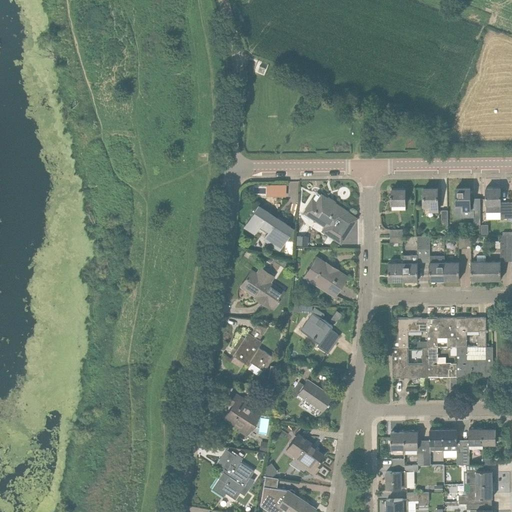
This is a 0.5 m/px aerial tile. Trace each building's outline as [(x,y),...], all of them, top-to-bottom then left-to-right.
[(500,187),(486,187),(486,212),(501,212),(501,218),(511,217),(511,202),(500,202),(500,187)] [(391,194),(391,204),(406,204),(406,188),(392,188),(392,194),(391,194)] [(433,188),(423,188),(424,206),(429,207),(429,208),(429,212),(438,212),(437,189),(433,189),(433,188)] [(456,188),(456,206),(462,206),(462,208),(462,212),(470,212),(470,188),(456,188)] [(312,196),(317,199),(321,193),(316,190),(312,196)] [(304,213),(302,215),(309,219),(310,217),(325,226),(322,231),(330,236),(340,243),(350,228),(356,219),(346,212),(346,211),(335,204),(334,206),(327,201),(328,200),(326,198),(321,195),(316,203),(312,200),(307,208),(304,213)] [(258,207),(245,227),(254,234),(259,226),(273,236),(268,244),(278,250),(292,228),(258,207)] [(412,255),(402,255),(403,262),(403,280),(410,280),(417,280),(418,280),(417,262),(412,262),(412,255)] [(477,261),(471,261),(471,280),(479,279),(486,279),(486,261),(486,255),(477,255),(477,261)] [(430,256),(429,256),(429,262),(430,280),(437,280),(437,279),(444,279),(444,262),(444,256),(430,256)] [(315,257),(304,274),(315,281),(314,284),(334,296),(334,295),(341,285),(346,276),(337,270),(325,263),(315,257)] [(500,261),(486,261),(486,279),(493,279),(501,279),(500,261)] [(403,262),(388,263),(388,281),(396,281),(396,280),(403,280),(403,262)] [(459,262),(444,262),(444,279),(452,279),(452,280),(459,280),(459,262)] [(242,283),(241,285),(255,294),(253,297),(253,298),(259,302),(268,308),(269,306),(274,310),(285,292),(271,282),(274,277),(260,267),(256,273),(251,270),(242,283)] [(310,321),(303,332),(319,344),(317,346),(327,353),(339,336),(329,329),(331,326),(312,312),(307,320),(310,321)] [(329,320),(334,324),(338,317),(333,314),(329,320)] [(428,332),(427,332),(427,341),(427,347),(437,347),(437,337),(448,337),(448,346),(450,347),(457,347),(457,330),(457,317),(437,317),(437,318),(428,318),(428,332)] [(457,330),(457,347),(466,346),(466,331),(479,331),(479,335),(476,335),(477,346),(477,347),(485,347),(485,346),(486,346),(486,330),(486,317),(479,317),(466,317),(457,318),(457,317),(457,330)] [(408,318),(398,318),(398,347),(408,347),(408,332),(427,332),(428,332),(428,318),(408,318)] [(241,336),(232,349),(235,351),(232,355),(233,356),(246,364),(248,362),(264,371),(272,357),(258,347),(261,342),(259,340),(266,329),(256,322),(249,334),(247,332),(244,338),(241,336)] [(466,346),(457,347),(457,355),(457,362),(457,376),(467,376),(480,376),(486,376),(492,376),(493,376),(493,346),(492,346),(486,346),(485,346),(485,347),(477,347),(466,347),(466,346)] [(393,348),(392,348),(392,378),(399,377),(408,377),(409,377),(410,377),(422,377),(427,377),(428,377),(428,362),(427,362),(427,357),(423,357),(423,362),(422,362),(408,363),(408,347),(398,347),(398,348),(393,348)] [(437,347),(427,347),(427,357),(427,362),(428,362),(428,377),(429,377),(429,376),(438,376),(438,377),(450,376),(451,376),(456,376),(457,376),(457,362),(445,362),(445,360),(443,357),(438,357),(437,347)] [(270,366),(267,385),(273,386),(276,367),(270,366)] [(299,382),(291,394),(295,396),(297,394),(298,394),(322,411),(332,396),(307,379),(303,385),(299,382)] [(228,411),(224,419),(231,423),(239,428),(247,434),(262,411),(244,400),(233,393),(232,392),(228,398),(225,402),(230,405),(232,406),(228,411)] [(496,428),(482,429),(482,444),(496,444),(496,428)] [(430,429),(430,440),(430,450),(444,450),(443,429),(430,429)] [(457,429),(443,429),(444,450),(457,450),(457,445),(457,429)] [(469,429),(469,443),(482,444),(482,429),(469,429)] [(391,431),(391,448),(404,448),(404,431),(391,431)] [(418,431),(404,431),(404,448),(417,448),(418,448),(418,440),(418,431)] [(297,433),(284,451),(295,459),(309,468),(308,470),(313,474),(321,463),(319,461),(323,455),(317,450),(307,443),(308,441),(297,433)] [(260,441),(259,451),(266,452),(268,442),(260,441)] [(219,459),(215,464),(224,469),(221,473),(218,478),(220,479),(216,486),(225,492),(235,499),(240,492),(244,494),(254,479),(249,476),(253,470),(239,461),(242,457),(237,455),(236,454),(235,456),(231,453),(226,450),(220,459),(219,459)] [(392,471),(386,471),(386,472),(386,487),(406,487),(407,487),(407,472),(417,471),(417,465),(404,465),(392,466),(392,471)] [(466,465),(466,470),(469,470),(470,484),(492,484),(492,470),(487,470),(487,465),(482,465),(469,465),(466,465)] [(263,486),(260,506),(269,511),(280,511),(283,509),(287,511),(313,511),(314,511),(306,505),(307,503),(293,494),(291,492),(289,490),(287,489),(286,490),(276,488),(278,478),(265,476),(263,486)] [(458,495),(458,504),(464,504),(491,504),(491,498),(492,498),(492,493),(492,484),(470,484),(470,491),(466,491),(466,495),(458,495)] [(403,499),(387,499),(387,500),(387,511),(408,511),(408,501),(418,501),(418,503),(428,502),(428,493),(406,493),(406,500),(403,500),(403,499)]
